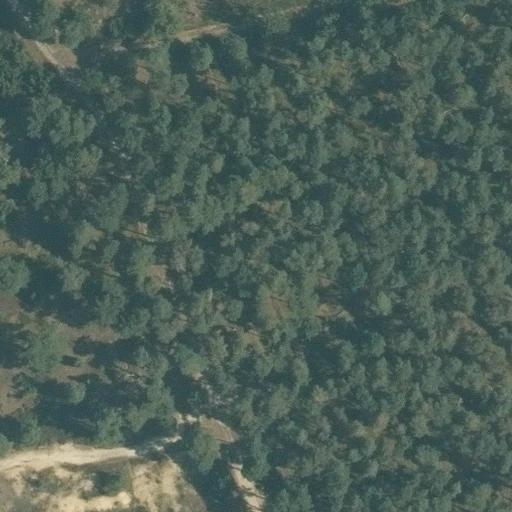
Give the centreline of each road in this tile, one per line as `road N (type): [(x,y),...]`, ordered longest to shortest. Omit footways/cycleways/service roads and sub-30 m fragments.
road 1 (track): [(72,54),(215,405)]
road 2 (track): [(215,405),(195,433),(136,452),(0,460)]
